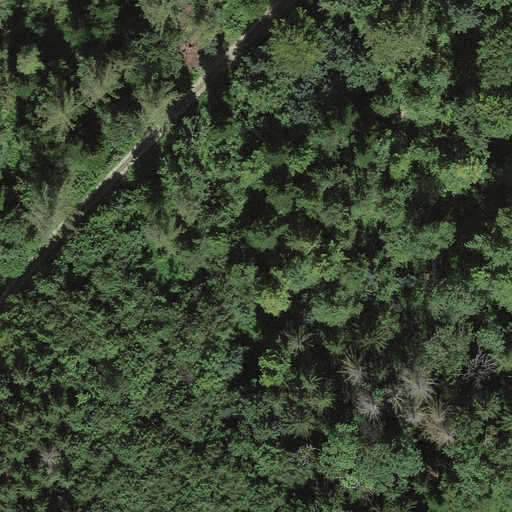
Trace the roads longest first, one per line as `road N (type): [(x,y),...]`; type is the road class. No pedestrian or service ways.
road 1 (track): [(480,511),(431,299),(415,108),(420,0)]
road 2 (track): [(0,306),(84,201),(290,0)]
